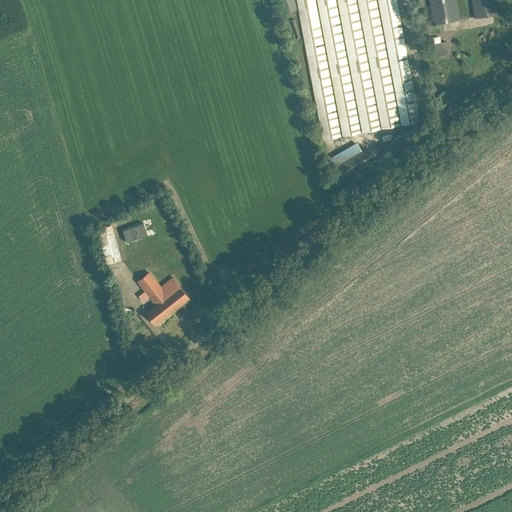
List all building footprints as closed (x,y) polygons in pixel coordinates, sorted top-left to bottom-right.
[(293,0),(279,0),(283,13),(296,9),(293,0)] [(297,0),(324,140),(340,137),(314,0),(297,0)] [(318,0),(344,136),(360,133),(334,0),(318,0)] [(338,0),(363,133),(379,130),(354,0),(338,0)] [(358,0),(383,129),(399,126),(375,0),(358,0)] [(395,0),(378,0),(402,125),(418,122),(395,0)] [(500,13),(498,0),(429,0),(432,14),(434,24),(459,20),(458,10),(456,0),(472,0),(473,7),(475,17),(500,13)] [(434,56),(449,54),(447,41),(432,44),(434,56)] [(346,140),(328,149),(330,154),(349,145),(346,140)] [(359,154),(356,150),(333,163),(335,167),(332,169),(339,181),(370,163),(363,151),(359,154)] [(96,228),(106,263),(121,258),(110,223),(96,228)] [(172,276),(161,285),(150,271),(137,281),(155,304),(146,311),(156,323),(189,297),(172,276)]
